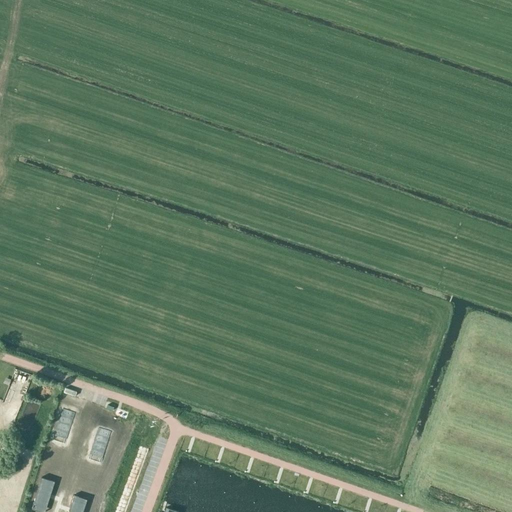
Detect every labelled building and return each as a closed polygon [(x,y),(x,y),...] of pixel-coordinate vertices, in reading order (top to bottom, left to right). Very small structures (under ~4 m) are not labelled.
[(183,452),(171,486),(202,497),(214,464),(183,452)] [(214,464),(202,497),(234,508),(246,475),(214,464)] [(246,475),(234,508),(244,511),(268,511),(278,486),(246,475)] [(278,486),(268,511),(304,511),(309,498),(278,486)] [(309,498),(304,511),(340,511),(341,509),(309,498)] [(191,511),(165,503),(161,511),(191,511)]
